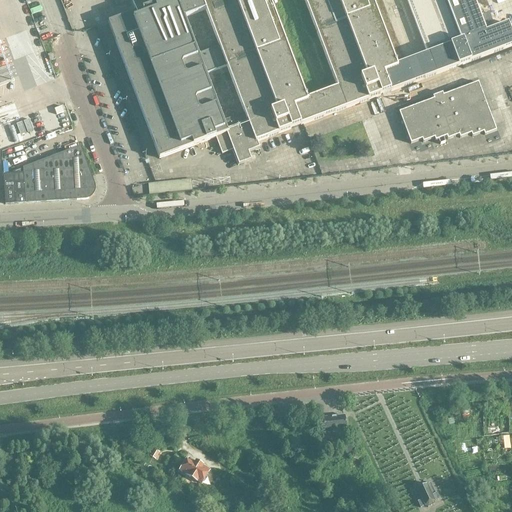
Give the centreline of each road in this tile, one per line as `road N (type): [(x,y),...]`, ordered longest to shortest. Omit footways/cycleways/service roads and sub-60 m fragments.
road 1 (secondary): [(511,319),(0,374)]
road 2 (secondary): [(0,398),(511,348)]
road 3 (unclassified): [(0,431),(394,382)]
road 4 (unclassified): [(511,168),(123,210)]
road 5 (unknown): [(114,177),(141,156),(102,39),(91,26),(60,35)]
road 6 (unclassified): [(123,210),(60,35)]
road 7 (unclassified): [(123,210),(0,217)]
